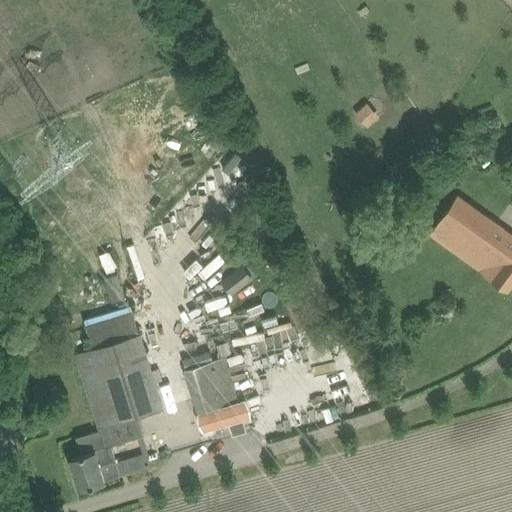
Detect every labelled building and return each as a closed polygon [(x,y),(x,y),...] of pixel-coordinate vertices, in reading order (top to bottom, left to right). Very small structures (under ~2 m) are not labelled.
[(368,101),(356,112),(369,126),(380,115),(368,101)] [(511,231),(457,194),(445,211),(429,233),(508,290),(511,284),(511,231)] [(223,280),(232,293),(253,276),(243,264),(223,280)] [(302,272),(278,284),(301,332),(321,323),(310,302),(314,300),(302,272)] [(112,301),(126,297),(119,273),(105,277),(112,301)] [(149,451),(144,435),(146,435),(140,415),(166,407),(135,309),(87,324),(94,347),(76,352),(105,446),(72,457),(81,488),(105,481),(105,479),(121,474),(151,466),(147,452),(149,451)] [(183,358),(186,367),(213,359),(210,350),(183,358)] [(238,400),(232,381),(225,356),(185,368),(199,412),(238,400)] [(246,399),(200,413),(205,430),(230,423),(233,434),(247,430),(244,418),(251,416),(246,399)]
